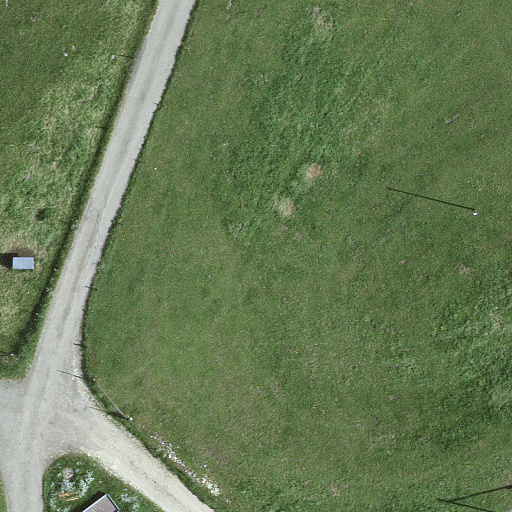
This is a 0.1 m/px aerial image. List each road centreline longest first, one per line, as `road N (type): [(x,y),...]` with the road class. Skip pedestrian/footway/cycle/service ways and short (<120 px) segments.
road 1 (track): [(23,511),(37,400),(173,0)]
road 2 (track): [(0,397),(37,400),(87,420),(206,511)]
